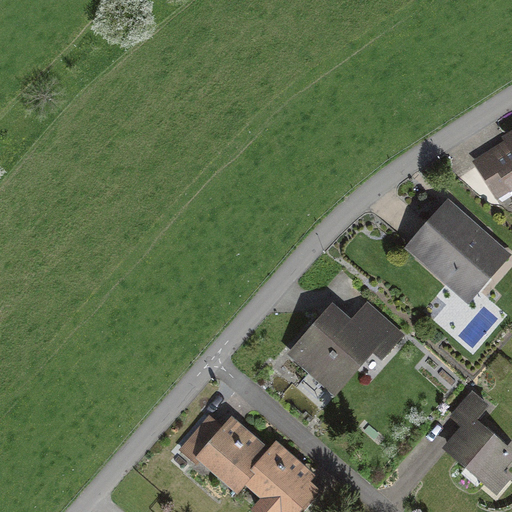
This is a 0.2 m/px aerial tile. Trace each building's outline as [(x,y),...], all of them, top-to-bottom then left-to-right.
[(511,141),(477,164),(500,198),(509,190),(511,196),(511,141)] [(450,211),(415,250),(467,296),(502,257),(450,211)] [(330,314),(293,356),(332,390),(366,351),(378,362),(398,338),(366,310),(349,330),(330,314)] [(465,431),(449,450),(489,486),(511,460),(511,454),(475,422),(486,409),(472,397),(452,419),(465,431)] [(199,459),(236,491),(243,483),(266,456),(229,423),(220,434),(206,421),(180,451),(195,464),(199,459)] [(266,456),(243,483),(267,503),(258,511),(301,511),(316,495),(304,485),(310,478),(274,448),(266,456)]
